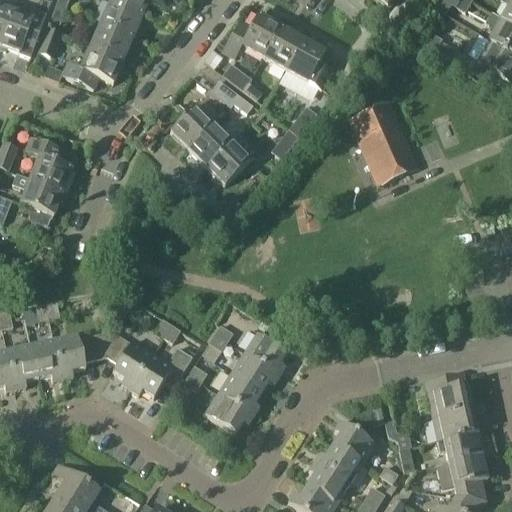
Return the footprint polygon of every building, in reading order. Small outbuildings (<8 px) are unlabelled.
[(63,12),(67,0),(59,0),(56,9),(63,12)] [(149,1),(149,0),(112,0),(110,4),(111,4),(142,18),(145,12),(146,13),(151,1),(149,1)] [(374,0),(387,11),(395,0),(374,0)] [(511,2),(507,0),(503,0),(501,5),(509,10),(501,24),(511,30),(511,2)] [(465,18),(472,6),(462,1),(455,12),(465,18)] [(132,41),(142,18),(111,4),(110,4),(100,28),(101,28),(132,41)] [(59,29),(65,13),(63,12),(56,9),(50,26),(59,29)] [(0,50),(13,17),(0,11),(0,50)] [(31,23),(13,17),(0,50),(0,51),(29,63),(46,18),(34,14),(31,23)] [(511,30),(501,24),(492,18),(486,28),(496,34),(489,44),(511,57),(511,30)] [(262,63),(280,33),(257,20),(250,31),(238,25),(220,58),(233,65),(241,51),(262,63)] [(193,46),(203,52),(217,30),(207,24),(193,46)] [(122,64),(132,41),(101,28),(100,28),(90,50),(91,51),(122,64)] [(284,76),(301,45),(280,33),(262,63),(284,76)] [(52,63),(60,39),(45,34),(37,58),(52,63)] [(427,51),(437,57),(443,44),(434,39),(427,51)] [(511,85),(511,57),(489,44),(478,65),(468,59),(461,71),(477,80),(483,70),(511,86),(511,85)] [(301,45),(284,76),(320,95),(328,81),(318,75),(320,72),(316,70),(324,58),(301,45)] [(91,51),(90,50),(80,73),(65,67),(59,82),(93,96),(98,83),(111,89),(122,64),(91,51)] [(241,97),(248,88),(251,84),(230,68),(220,82),(241,97)] [(46,75),(43,81),(53,84),(55,79),(46,75)] [(232,108),(238,101),(218,86),(209,97),(229,112),(230,111),(232,108)] [(248,88),(241,97),(255,107),(261,98),(248,88)] [(238,101),(232,108),(246,119),(252,111),(238,101)] [(375,191),(416,173),(387,107),(346,125),(375,191)] [(187,156),(213,130),(194,112),(168,138),(187,156)] [(252,127),(267,141),(279,128),(264,114),(252,127)] [(291,133),(301,141),(315,122),(305,114),(291,133)] [(205,174),(231,147),(237,140),(229,132),(222,139),(213,130),(187,156),(205,174)] [(280,166),(297,145),(287,138),(271,159),(280,166)] [(29,183),(61,195),(70,173),(59,169),(64,156),(29,143),(23,159),(36,163),(29,183)] [(0,170),(7,173),(16,152),(13,150),(2,146),(0,150),(0,170)] [(231,147),(205,174),(223,191),(249,165),(231,147)] [(344,158),(323,166),(335,198),(356,190),(344,158)] [(248,202),(256,183),(245,178),(237,198),(248,202)] [(60,197),(61,195),(29,183),(19,208),(28,212),(29,226),(47,231),(51,221),(60,197)] [(433,215),(422,183),(385,196),(395,228),(433,215)] [(49,324),(60,322),(56,306),(45,308),(49,324)] [(38,327),(49,324),(45,308),(34,311),(38,327)] [(0,326),(2,334),(12,332),(9,317),(0,318),(0,326)] [(162,342),(170,330),(162,325),(155,336),(162,342)] [(178,335),(170,330),(162,342),(171,347),(178,335)] [(213,339),(226,348),(232,339),(219,331),(213,339)] [(107,362),(112,337),(92,341),(96,365),(107,362)] [(129,347),(112,337),(107,362),(116,367),(129,347)] [(243,357),(279,380),(284,372),(279,368),(286,357),(255,337),(243,357)] [(53,342),(62,385),(70,383),(69,377),(82,374),(80,369),(75,345),(74,338),(53,342)] [(221,357),(226,348),(213,339),(208,349),(221,357)] [(75,345),(80,369),(96,365),(92,341),(75,345)] [(50,388),(62,385),(53,342),(29,347),(36,383),(48,381),(50,388)] [(129,395),(151,359),(130,346),(129,347),(116,367),(110,376),(122,384),(119,389),(129,395)] [(22,387),(36,383),(29,347),(4,353),(13,395),(23,393),(22,387)] [(2,398),(13,395),(4,353),(0,353),(0,391),(2,398)] [(151,359),(129,395),(137,400),(140,395),(152,402),(161,386),(172,393),(191,363),(176,354),(166,369),(151,359)] [(273,389),(279,380),(243,357),(230,377),(261,396),(267,386),(273,389)] [(187,379),(200,388),(205,380),(192,371),(187,379)] [(253,409),(261,396),(230,377),(216,398),(252,421),(258,412),(253,409)] [(195,397),(200,388),(187,379),(181,387),(195,397)] [(470,413),(469,409),(464,390),(455,392),(452,380),(422,387),(425,400),(424,400),(430,423),(453,417),(470,413)] [(247,430),(252,421),(216,398),(204,419),(234,438),(241,427),(247,430)] [(441,445),(475,437),(471,419),(484,416),(482,406),(469,409),(470,413),(453,417),(430,423),(435,447),(441,445)] [(371,430),(383,427),(379,412),(368,414),(371,430)] [(332,449),(362,468),(374,449),(339,427),(333,436),(338,439),(332,449)] [(408,436),(396,439),(399,455),(412,452),(408,436)] [(447,469),(481,461),(475,437),(441,445),(435,447),(438,457),(444,456),(447,469)] [(349,490),(362,468),(332,449),(324,462),(318,458),(313,467),(349,490)] [(454,503),(484,508),(486,505),(481,486),(486,485),(481,461),(447,469),(435,472),(441,495),(452,493),(454,503)] [(403,479),(414,477),(412,465),(400,468),(403,479)] [(336,510),(349,490),(313,467),(307,477),(312,480),(306,491),(336,510)] [(393,487),(398,477),(385,470),(379,480),(393,487)] [(102,511),(91,505),(97,496),(68,477),(54,499),(73,511),(102,511)] [(370,490),(356,511),(375,511),(384,499),(370,490)] [(292,511),(334,511),(336,510),(306,491),(299,502),(293,499),(287,508),(292,511)] [(73,511),(54,499),(45,511),(73,511)] [(481,511),(484,508),(454,503),(448,511),(481,511)]
